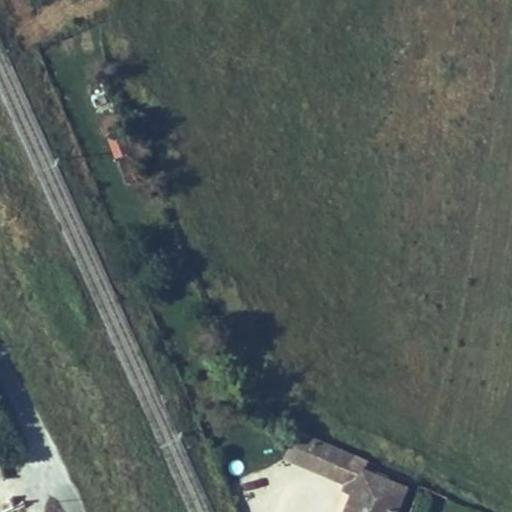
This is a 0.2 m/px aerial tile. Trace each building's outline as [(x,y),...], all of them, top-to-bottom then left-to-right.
[(112,155),(130,149),(123,126),(105,132),(112,155)] [(284,435),(302,444),(314,420),(297,411),(284,435)] [(328,459),(341,434),(314,420),(302,444),(328,459)] [(342,466),(356,442),(341,434),(328,459),(342,466)] [(383,511),(398,476),(356,459),(334,511),(383,511)]
